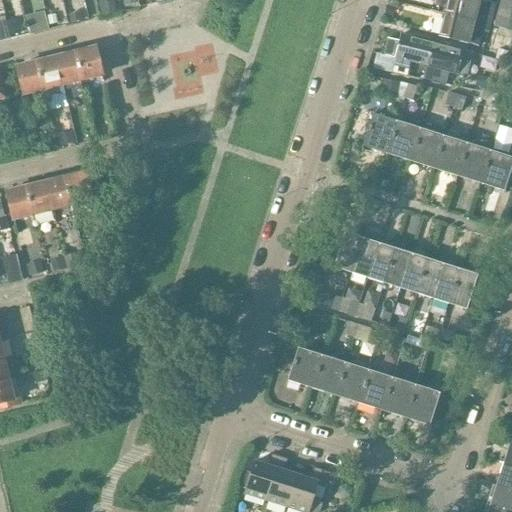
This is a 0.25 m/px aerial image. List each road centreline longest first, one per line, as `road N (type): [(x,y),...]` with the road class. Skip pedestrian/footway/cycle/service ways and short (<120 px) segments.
road 1 (tertiary): [(226,416),(356,0)]
road 2 (residential): [(0,175),(129,141),(103,34),(0,60)]
road 3 (residential): [(439,481),(226,416)]
road 4 (residential): [(439,481),(511,278)]
